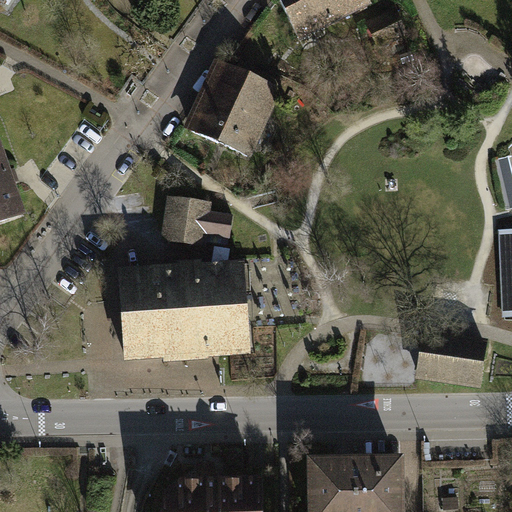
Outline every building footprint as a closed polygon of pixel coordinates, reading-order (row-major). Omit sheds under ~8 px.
[(159,1),(158,0),(135,0),(146,13),(159,1)] [(367,0),(277,0),(301,44),(371,8),(367,0)] [(360,30),(370,54),(404,40),(394,16),(360,30)] [(222,65),(191,132),(247,158),(279,91),(222,65)] [(0,164),(0,221),(19,214),(0,164)] [(172,200),(166,239),(204,246),(211,207),(172,200)] [(505,317),(511,316),(511,228),(501,229),(505,317)] [(289,286),(289,283),(304,284),(304,259),(279,259),(279,286),(289,286)] [(123,280),(128,358),(248,350),(243,272),(123,280)] [(275,311),(250,310),(249,323),(275,324),(275,311)] [(424,344),(420,381),(484,389),(489,352),(424,344)] [(306,447),(307,511),(407,511),(405,444),(306,447)] [(171,476),(162,511),(264,511),(265,473),(171,476)]
